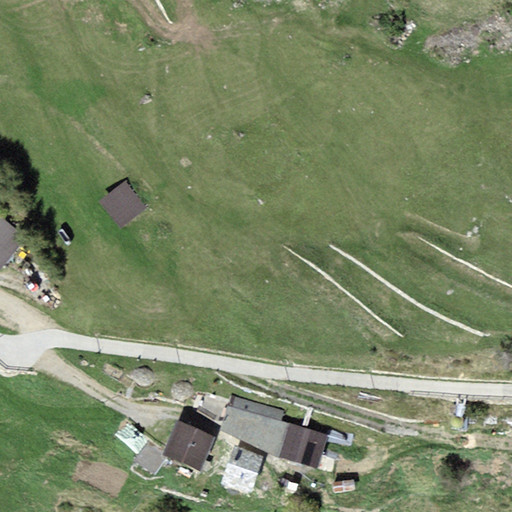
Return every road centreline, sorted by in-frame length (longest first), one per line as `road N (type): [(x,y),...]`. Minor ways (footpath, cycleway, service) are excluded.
road 1 (track): [(511,392),(245,367),(58,337),(0,350)]
road 2 (track): [(23,345),(97,391),(163,411)]
